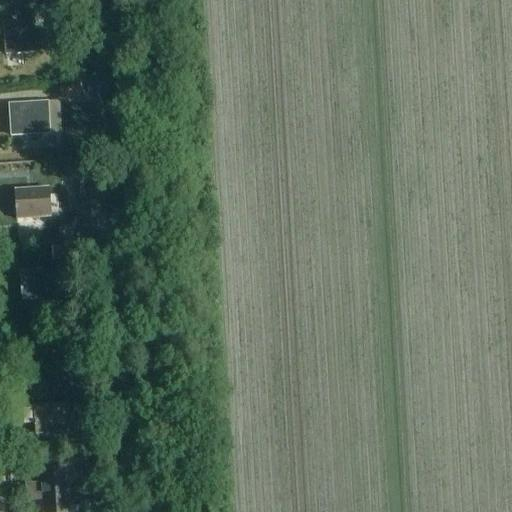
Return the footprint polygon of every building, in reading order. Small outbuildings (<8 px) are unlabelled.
[(52,23),(51,5),(31,7),(32,24),(52,23)] [(22,23),(5,24),(3,24),(6,57),(46,54),(44,29),(23,31),(22,23)] [(80,84),(60,85),(61,99),(81,98),(80,84)] [(11,137),(49,134),(47,103),(33,104),(34,112),(19,113),(18,105),(9,106),(11,137)] [(17,220),(51,218),(49,189),(15,191),(17,220)] [(68,247),(52,248),(52,262),(69,261),(68,247)] [(20,272),(22,301),(55,298),(53,270),(20,272)] [(78,404),(34,407),(34,410),(24,411),(25,424),(35,424),(36,435),(80,432),(78,404)] [(80,446),(64,447),(65,456),(81,455),(80,446)] [(99,467),(85,467),(86,491),(99,491),(99,467)] [(41,478),(42,485),(26,486),(27,502),(43,501),(43,511),(69,511),(67,476),(41,478)]
